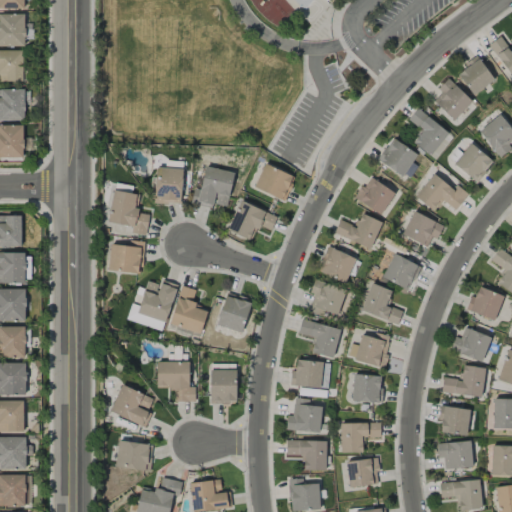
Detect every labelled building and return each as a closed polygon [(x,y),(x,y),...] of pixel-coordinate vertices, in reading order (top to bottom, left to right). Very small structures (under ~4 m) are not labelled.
[(22,0),(0,0),(0,8),(23,9),(22,0)] [(0,13),(0,44),(24,45),(24,14),(0,13)] [(511,48),(509,50),(500,36),(488,44),(511,80),(511,48)] [(0,81),(22,81),(21,50),(0,50),(0,81)] [(472,96),(493,81),(477,57),(455,72),(472,96)] [(453,121),(471,102),(447,78),(437,89),(440,93),(432,101),(453,121)] [(23,89),(0,89),(0,120),(24,120),(23,89)] [(407,120),(421,129),(412,144),(431,156),(448,131),(414,109),(407,120)] [(511,139),(511,132),(500,114),(478,129),(497,158),(511,148),(508,143),(511,139)] [(0,157),(22,158),(22,125),(0,124),(0,157)] [(404,176),(415,151),(388,139),(377,163),(404,176)] [(452,163),(475,183),(492,162),(469,143),(452,163)] [(283,201),(294,177),(264,163),(253,187),(283,201)] [(226,207),(233,172),(204,166),(199,190),(193,188),(190,203),(212,208),(213,204),(226,207)] [(181,168),(155,168),(154,202),(180,203),(181,168)] [(414,197),(431,210),(440,199),(455,211),(467,194),(455,185),(452,189),(432,173),(414,197)] [(354,198),(380,215),(394,193),(368,176),(354,198)] [(149,213),(133,210),(136,194),(113,190),(107,223),(131,227),(130,233),(145,236),(149,213)] [(276,217),(239,201),(226,231),(248,240),(254,225),(270,232),(276,217)] [(442,225),(412,211),(401,235),(426,247),(431,237),(435,240),(442,225)] [(333,234),(369,249),(381,222),(360,213),(354,226),(339,220),(333,234)] [(20,215),(0,215),(0,246),(20,246),(20,215)] [(107,269),(139,274),(144,242),(129,240),(128,246),(110,244),(107,269)] [(355,259),(328,247),(317,271),(344,283),(355,259)] [(511,296),(511,258),(499,248),(489,260),(505,272),(495,283),(511,296)] [(0,283),(24,283),(23,252),(0,252),(0,283)] [(408,290),(419,266),(392,254),(381,278),(408,290)] [(177,285),(160,279),(158,285),(146,281),(136,312),(164,322),(177,285)] [(345,290),(313,279),(308,293),(313,295),(307,312),(322,316),(323,311),(336,315),(345,290)] [(401,310),(385,306),(390,289),(369,283),(360,313),(398,323),(401,310)] [(200,333),(205,311),(191,307),(196,290),(179,286),(169,325),(200,333)] [(502,296),(476,286),(467,310),(493,320),(502,296)] [(24,289),(0,288),(0,321),(25,321),(24,289)] [(241,333),(251,300),(225,292),(215,325),(241,333)] [(135,314),(137,307),(130,305),(126,319),(160,330),(163,322),(135,314)] [(332,358),(339,330),(301,320),(297,333),(314,338),(310,352),(332,358)] [(24,327),(0,326),(0,356),(24,357),(24,327)] [(480,362),(490,338),(464,327),(459,339),(454,336),(449,350),(480,362)] [(390,337),(374,332),(373,338),(360,335),(357,346),(350,344),(347,358),(382,368),(390,337)] [(496,381),(511,385),(511,351),(506,350),(496,381)] [(321,361),(295,360),(295,371),(290,371),(289,386),(320,388),(321,361)] [(155,389),(174,389),(174,401),(194,402),(194,387),(188,387),(188,361),(156,361),(155,389)] [(25,363),(0,363),(0,394),(25,395),(25,363)] [(440,393),(480,397),(483,368),(462,365),(460,380),(442,378),(440,393)] [(209,403),(234,403),(235,370),(209,369),(209,403)] [(381,375),(352,375),(351,401),(380,402),(381,375)] [(152,399),(121,384),(108,412),(144,428),(150,413),(146,411),(152,399)] [(319,432),(320,406),(308,405),(308,399),(293,398),(292,416),(286,415),(285,430),(319,432)] [(492,428),(511,429),(511,398),(493,398),(492,428)] [(0,431),(23,431),(22,400),(0,400),(0,431)] [(439,433),(466,435),(468,409),(438,406),(437,422),(440,422),(439,433)] [(339,453),(361,452),(361,437),(379,437),(379,422),(338,423),(339,453)] [(0,469),(25,469),(25,456),(31,456),(31,445),(25,445),(24,437),(0,437),(0,469)] [(325,470),(325,441),(285,440),(285,458),(302,458),(301,470),(325,470)] [(152,444),(117,441),(114,468),(149,471),(152,444)] [(443,469),(471,468),(470,441),(436,443),(436,458),(443,458),(443,469)] [(511,446),(491,446),(490,476),(511,476),(511,446)] [(377,484),(375,472),(379,472),(376,457),(344,462),(348,488),(377,484)] [(24,474),(0,475),(0,506),(25,506),(24,474)] [(140,487),(134,511),(168,511),(172,495),(178,497),(181,482),(161,477),(158,490),(140,487)] [(288,479),(289,511),(319,510),(318,483),(302,484),(302,478),(288,479)] [(189,482),(190,511),(230,509),(229,492),(220,492),(219,480),(189,482)] [(438,482),(439,497),(456,496),(457,510),(480,509),(479,480),(438,482)] [(496,511),(511,511),(511,484),(494,487),(496,511)]
